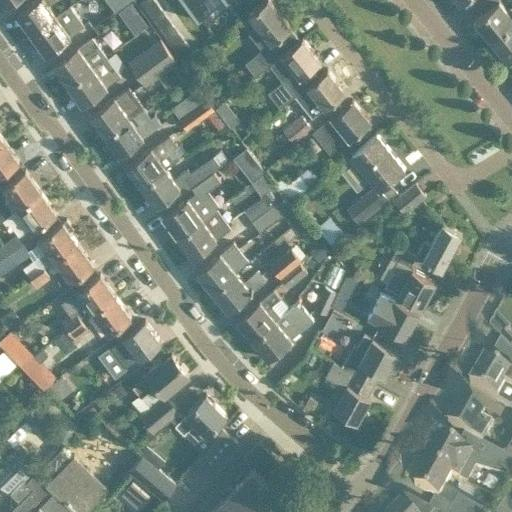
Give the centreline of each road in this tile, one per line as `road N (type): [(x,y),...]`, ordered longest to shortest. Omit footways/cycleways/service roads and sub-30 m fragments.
road 1 (residential): [(360,487),(203,344),(0,49)]
road 2 (residential): [(310,0),(450,176),(468,177),(511,147)]
road 3 (residential): [(511,238),(385,462),(360,487)]
road 4 (residential): [(511,117),(412,0)]
